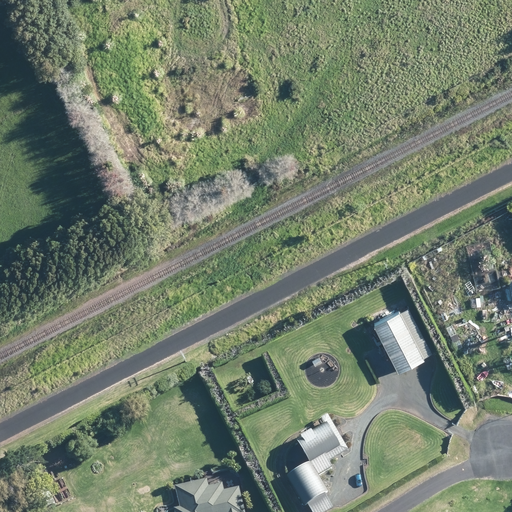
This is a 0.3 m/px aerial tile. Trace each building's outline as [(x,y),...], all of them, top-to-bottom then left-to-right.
[(260,117),(257,109),(253,98),(238,103),(245,122),(260,117)] [(498,279),(511,277),(510,269),(496,272),(498,279)] [(487,291),(489,303),(497,302),(495,290),(487,291)] [(422,357),(431,352),(408,307),(400,311),(399,309),(373,322),(381,337),(398,370),(423,357),(422,357)] [(323,360),(320,356),(320,355),(312,360),(315,365),(323,360)] [(340,436),(335,430),(327,415),(321,418),(324,424),(318,427),(299,438),(301,440),(296,443),(309,464),(288,477),(287,477),(304,507),(307,505),(311,511),(327,511),(333,509),(332,506),(325,495),(327,494),(317,476),(332,468),(329,462),(342,455),(348,451),(340,436)] [(244,511),(239,487),(223,491),(221,484),(208,488),(206,478),(190,482),(191,484),(184,485),(183,483),(174,486),(179,506),(173,507),(174,511),(244,511)]
